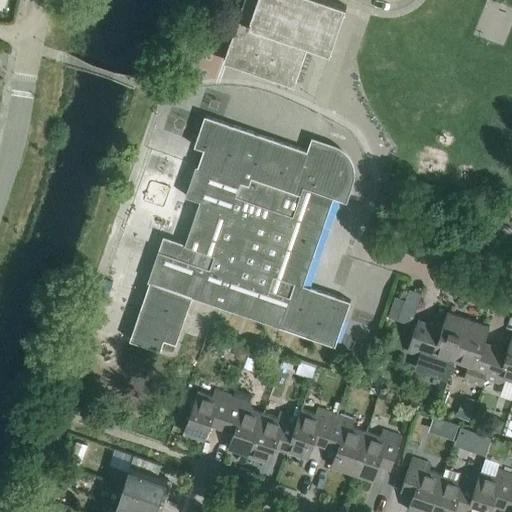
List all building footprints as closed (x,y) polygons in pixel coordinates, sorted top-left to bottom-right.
[(330,53),(346,6),(329,0),(245,0),(224,62),(294,86),(308,45),(330,53)] [(325,145),(321,156),(205,116),(194,146),(204,150),(198,166),(196,166),(185,196),(200,201),(185,244),(171,239),(166,253),(158,251),(148,281),(150,282),(130,340),(160,351),(164,340),(176,344),(193,297),(335,346),(351,301),(303,285),(333,198),(344,202),(351,183),(353,172),(350,162),(339,150),(334,148),(325,145)] [(107,300),(114,281),(107,279),(102,277),(96,296),(99,297),(107,300)] [(399,320),(406,300),(395,297),(389,316),(399,320)] [(453,363),(468,319),(447,312),(442,327),(419,319),(407,352),(438,363),(439,358),(453,363)] [(484,379),(495,346),(484,342),(489,327),(468,319),(453,363),(467,368),(463,380),(482,386),(484,379)] [(504,381),(511,383),(511,335),(507,350),(495,346),(484,379),(503,385),(504,381)] [(211,424),(222,428),(233,397),(214,390),(212,396),(198,391),(184,432),(206,440),(211,424)] [(233,397),(222,428),(234,432),(229,448),(250,456),(264,414),(249,409),(251,403),(233,397)] [(467,398),(460,416),(469,419),(475,401),(467,398)] [(314,443),(325,447),(336,414),(318,408),(316,415),(302,410),(304,404),(303,403),(297,419),(299,418),(290,445),(289,445),(287,451),(309,458),(314,443)] [(264,414),(250,456),(270,463),(276,447),(287,451),(289,445),(290,445),(299,418),(297,419),(280,412),(277,419),(264,414)] [(429,426),(453,435),(458,421),(434,412),(429,426)] [(331,466),(353,474),(367,432),(352,427),(355,421),(336,414),(325,447),(337,451),(331,466)] [(494,418),(490,428),(500,431),(503,421),(494,418)] [(381,437),(367,432),(353,474),(374,481),(379,466),(391,470),(402,437),(383,431),(381,437)] [(477,433),(471,449),(484,453),(489,437),(477,433)] [(80,462),(84,441),(75,440),(72,460),(80,462)] [(413,511),(430,511),(443,475),(429,471),(431,465),(412,458),(401,491),(414,496),(408,510),(413,511)] [(490,511),(493,505),(504,509),(511,486),(511,474),(498,470),(496,476),(482,472),(484,465),(482,465),(477,480),(478,481),(469,507),(468,507),(466,511),(490,511)] [(124,485),(162,498),(169,480),(131,466),(130,468),(124,485)] [(457,480),(443,475),(430,511),(454,511),(455,510),(462,511),(466,511),(468,507),(469,507),(478,481),(477,480),(459,474),(457,480)] [(64,494),(67,487),(55,483),(53,490),(64,494)] [(118,503),(142,511),(157,511),(162,498),(124,485),(118,503)] [(114,511),(142,511),(118,503),(114,511)]
